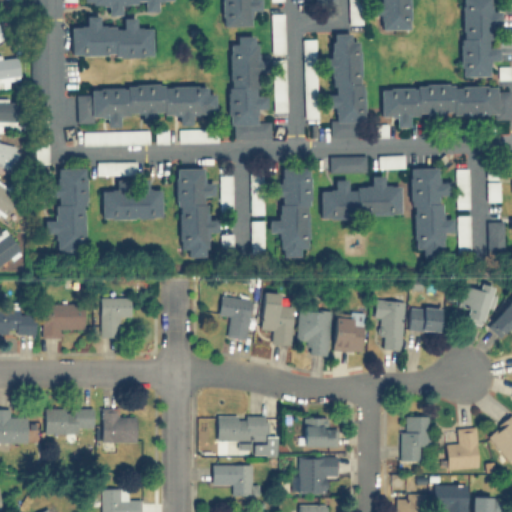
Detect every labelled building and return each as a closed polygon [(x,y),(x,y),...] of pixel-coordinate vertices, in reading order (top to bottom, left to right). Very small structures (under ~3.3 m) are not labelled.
[(82,0),(82,2),(106,1),(107,13),(119,13),(119,1),(144,1),(144,8),(154,8),(154,0),(82,0)] [(220,0),(220,24),(248,24),(248,9),(258,9),(258,0),(220,0)] [(348,0),(348,22),(359,22),(359,0),(348,0)] [(406,28),(405,0),(368,0),(368,14),(379,14),(379,28),(406,28)] [(487,75),(487,59),(497,59),(497,45),(488,45),(488,23),(498,23),(498,9),(489,9),(489,0),(458,0),(459,75),(487,75)] [(283,52),(269,53),(269,13),(282,13),(283,52)] [(69,55),(149,55),(150,26),(135,26),(135,16),(121,16),(121,25),(98,25),(98,14),(85,14),(85,25),(69,25),(69,55)] [(361,136),(358,40),(349,40),(349,31),(329,32),(330,56),(320,56),(321,70),(331,70),(331,93),(323,93),(324,106),(333,106),(333,119),(328,119),(329,136),(361,136)] [(226,136),(268,137),(268,120),(254,120),(254,106),(264,106),(264,94),(259,94),(259,57),(254,57),(254,34),(234,34),(234,43),(226,43),(226,136)] [(303,117),(300,38),(313,38),(316,117),(303,117)] [(0,87),(9,86),(8,77),(20,76),(17,53),(0,55),(0,87)] [(283,58),(285,110),(271,111),(269,58),(283,58)] [(509,79),(496,79),(496,65),(509,65),(509,79)] [(74,93),(74,122),(91,122),(91,116),(104,116),(104,125),(116,124),(116,114),(139,113),(140,122),(152,122),(152,113),(176,113),(176,123),(189,123),(189,113),(212,113),(212,92),(204,92),(204,83),(88,84),(88,93),(74,93)] [(378,84),(378,115),(394,115),(394,125),(406,125),(406,116),(509,115),(509,84),(378,84)] [(0,129),(1,129),(1,121),(9,121),(9,97),(0,97),(0,129)] [(385,136),(369,137),(368,124),(385,123),(385,136)] [(176,141),(214,141),(214,128),(176,128),(176,141)] [(166,141),(166,129),(154,129),(154,141),(166,141)] [(81,143),(147,143),(147,130),(81,130),(81,143)] [(0,164),(10,167),(15,144),(0,140),(0,164)] [(402,153),(377,153),(377,166),(402,166),(402,153)] [(327,170),(364,170),(364,154),(327,154),(327,170)] [(133,172),(133,161),(95,161),(95,172),(133,172)] [(408,166),(411,254),(440,253),(439,230),(450,230),(449,217),(440,217),(439,194),(447,194),(447,180),(436,181),(436,165),(408,166)] [(84,166),(56,166),(55,183),(45,182),(45,195),(54,195),(54,219),(43,219),(43,232),(54,232),(54,251),(83,252),(84,166)] [(175,256),(206,255),(206,230),(216,230),(216,217),(204,217),(204,194),(212,194),(212,181),(201,181),(201,166),(174,166),(175,256)] [(306,166),(279,166),(280,181),(270,181),(271,194),(278,194),(278,218),(267,218),(267,231),(279,231),(279,255),(299,255),(299,246),(307,246),(306,166)] [(466,167),(454,167),(454,206),(466,206),(466,167)] [(496,178),(497,169),(486,167),(484,175),(496,178)] [(230,174),(218,174),(218,210),(230,210),(230,174)] [(248,213),(261,213),(261,174),(248,174),(248,213)] [(399,214),(398,183),(382,184),(382,174),(369,174),(369,185),(346,186),(345,177),(332,178),(332,188),(317,189),(319,217),(399,214)] [(99,218),(159,217),(158,187),(146,187),(146,177),(135,177),(135,187),(99,187),(99,218)] [(498,181),(485,181),(485,195),(498,195),(498,181)] [(0,217),(7,222),(18,206),(0,194),(0,217)] [(455,250),(467,250),(467,214),(455,214),(455,250)] [(250,246),(262,246),(262,219),(250,219),(250,246)] [(485,219),(485,251),(501,251),(501,219),(485,219)] [(0,231),(0,262),(19,249),(4,229),(0,231)] [(231,234),(220,233),(219,245),(229,246),(231,234)] [(456,305),(465,308),(462,318),(482,324),(493,286),(477,282),(475,288),(462,284),(456,305)] [(258,328),(269,329),(268,341),(287,342),(289,303),(279,302),(280,291),(261,290),(258,328)] [(248,297),(219,293),(216,314),(226,316),(224,334),(242,337),(248,297)] [(98,334),(117,334),(117,317),(128,317),(128,295),(98,295),(98,334)] [(511,295),(485,324),(499,336),(506,328),(511,333),(511,295)] [(379,318),(377,347),(398,348),(401,298),(373,296),(371,317),(379,318)] [(80,302),(40,302),(40,335),(58,335),(58,324),(80,324),(80,302)] [(439,307),(408,303),(405,327),(436,331),(439,307)] [(324,353),(327,309),(296,307),(294,339),(305,340),(304,352),(324,353)] [(0,331),(32,332),(32,308),(0,308),(0,331)] [(330,348),(358,350),(361,312),(333,309),(330,348)] [(132,440),(132,416),(119,416),(119,405),(99,405),(99,440),(132,440)] [(89,406),(42,406),(42,431),(89,431),(89,406)] [(0,440),(23,440),(23,416),(10,416),(10,407),(0,407),(0,440)] [(234,448),(249,448),(249,438),(264,439),(265,413),(214,413),(213,437),(234,437),(234,448)] [(398,458),(417,458),(417,448),(426,448),(426,413),(397,414),(398,458)] [(485,433),(507,459),(511,454),(511,417),(508,413),(485,433)] [(334,444),(334,425),(323,425),(323,416),(301,416),(301,444),(334,444)] [(475,465),(473,425),(454,426),(455,440),(443,441),(444,466),(475,465)] [(333,476),(333,455),(295,455),(295,490),(322,490),(322,476),(333,476)] [(229,493),(254,493),(254,482),(249,482),(249,463),(209,463),(209,482),(229,482),(229,493)] [(464,511),(464,482),(431,482),(431,507),(443,507),(443,511),(464,511)] [(99,487),(99,511),(138,511),(138,498),(126,498),(126,487),(99,487)] [(422,511),(422,491),(393,491),(393,511),(422,511)] [(500,511),(500,495),(470,495),(470,511),(500,511)] [(322,511),(322,502),(295,502),(295,511),(322,511)]
